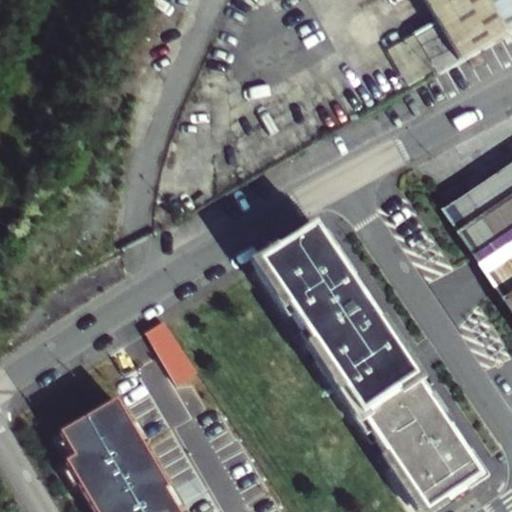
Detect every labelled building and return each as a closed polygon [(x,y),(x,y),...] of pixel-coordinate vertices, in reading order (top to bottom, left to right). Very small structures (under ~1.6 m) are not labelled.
[(511,0),(418,0),(428,16),(405,28),(429,74),(511,28),(511,0)] [(511,167),(449,211),(511,301),(511,167)] [(430,511),(484,478),(314,228),(260,262),(422,511),(430,511)] [(195,372),(161,323),(140,336),(174,386),(195,372)] [(167,490),(115,402),(59,435),(73,459),(64,464),(92,511),(176,511),(164,491),(167,490)]
